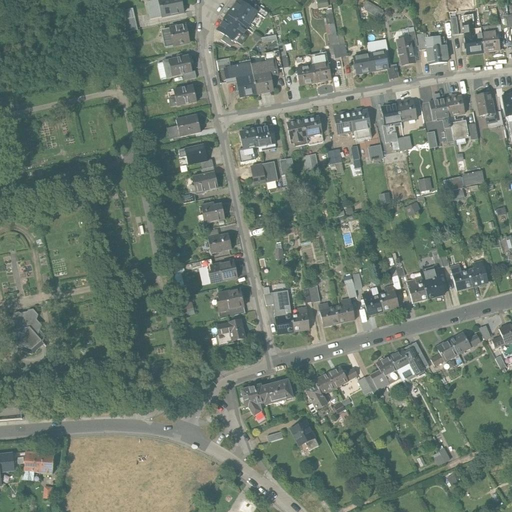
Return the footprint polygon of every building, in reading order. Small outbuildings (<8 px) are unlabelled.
[(149,23),(162,20),(158,2),(157,0),(149,0),(150,4),(145,5),(149,23)] [(183,15),(179,0),(168,0),(158,2),(162,20),(183,15)] [(327,9),(325,0),(315,0),(318,11),(327,9)] [(239,2),(228,18),(247,31),(256,16),(251,13),(252,11),(239,2)] [(383,15),(366,4),(362,11),(379,22),(383,15)] [(255,7),(252,11),(251,13),(256,16),(264,22),(268,16),(255,7)] [(137,31),(133,10),(120,13),(124,33),(137,31)] [(335,60),(347,58),(343,37),(336,38),(331,12),(325,13),(326,20),(324,20),(329,48),(333,48),(335,60)] [(450,26),(444,27),(446,40),(458,38),(454,13),(448,14),(450,26)] [(242,37),(247,31),(228,18),(218,34),(223,37),(233,44),(239,35),(242,37)] [(190,45),(186,27),(170,30),(174,49),(190,45)] [(166,51),(174,49),(170,30),(162,32),(166,51)] [(408,34),(409,39),(411,50),(417,49),(414,33),(408,34)] [(417,36),(419,52),(426,52),(424,36),(417,36)] [(496,36),(481,38),(483,55),(499,53),(496,36)] [(230,48),(233,44),(223,37),(221,41),(230,48)] [(467,57),(483,55),(481,38),(465,40),(467,57)] [(395,42),(401,68),(414,65),(411,50),(409,39),(395,42)] [(277,46),(281,70),(288,69),(283,45),(277,46)] [(446,65),(444,49),(427,51),(429,67),(446,65)] [(384,53),(368,56),(371,75),(387,72),(387,69),(384,53)] [(188,56),(162,61),(166,78),(182,74),(192,72),(188,56)] [(356,78),(371,75),(368,56),(352,59),(356,78)] [(220,86),(225,85),(223,73),(230,71),(228,61),(215,63),(220,86)] [(274,64),(250,69),(255,97),(272,94),(270,80),(277,78),(274,64)] [(328,65),(311,68),(315,86),(331,83),(328,65)] [(146,85),(143,67),(137,68),(140,86),(146,85)] [(396,67),(387,69),(387,72),(389,82),(398,80),(396,67)] [(250,68),(230,71),(223,73),(225,85),(225,88),(235,86),(238,100),(255,97),(250,69),(250,68)] [(300,89),(315,86),(311,68),(296,71),(300,89)] [(194,72),(192,72),(182,74),(184,81),(196,78),(194,72)] [(192,86),(174,91),(176,98),(170,100),(171,107),(177,106),(177,107),(196,102),(192,86)] [(475,98),(478,118),(485,117),(494,115),(493,114),(490,95),(475,98)] [(511,96),(503,98),(506,118),(507,117),(511,116),(511,96)] [(460,97),(444,100),(448,119),(463,116),(460,97)] [(432,122),(448,119),(444,100),(429,103),(432,122)] [(413,103),(397,106),(400,124),(416,121),(413,103)] [(385,127),(400,124),(397,106),(381,109),(385,127)] [(366,112),(351,115),(354,131),(356,142),(371,139),(366,112)] [(502,126),(500,113),(493,114),(494,115),(495,124),(491,125),(492,129),(502,126)] [(338,134),(354,131),(351,115),(335,118),(338,134)] [(495,124),(494,115),(485,117),(487,126),(491,125),(495,124)] [(168,130),(170,140),(200,134),(196,116),(176,120),(177,128),(168,130)] [(318,118),(302,120),(306,138),(321,135),(318,118)] [(302,139),(306,138),(302,120),(286,123),(290,141),(294,141),(294,143),(302,141),(302,139)] [(465,121),(450,124),(451,129),(453,141),(468,139),(465,121)] [(478,140),(475,125),(468,126),(470,141),(478,140)] [(271,126),(255,129),(258,147),(275,144),(271,126)] [(242,150),(258,147),(255,129),(239,132),(242,150)] [(453,142),(453,141),(451,129),(444,131),(447,144),(453,142)] [(434,133),(426,134),(429,149),(437,148),(434,133)] [(321,135),(306,138),(307,145),(309,146),(321,144),(322,142),(321,135)] [(409,137),(397,139),(399,152),(412,150),(409,137)] [(295,147),(307,145),(306,138),(302,139),(302,141),(294,143),(295,147)] [(380,145),(367,148),(370,162),(383,159),(382,154),(380,145)] [(202,146),(185,150),(188,165),(200,163),(206,162),(202,146)] [(361,168),(356,146),(350,147),(355,169),(361,168)] [(339,150),(327,152),(329,165),(341,163),(339,150)] [(318,172),(315,154),(303,156),(306,175),(318,172)] [(291,158),(279,161),(282,174),(294,171),(291,158)] [(202,169),(212,167),(211,160),(206,162),(200,163),(202,169)] [(274,162),(262,165),(266,183),(277,181),(274,162)] [(254,185),(266,183),(262,165),(250,167),(254,185)] [(481,171),(461,175),(463,186),(484,182),(481,171)] [(213,172),(192,177),(196,195),(203,194),(202,192),(217,189),(213,172)] [(429,179),(418,181),(420,192),(431,190),(429,179)] [(482,184),(462,189),(464,198),(471,197),(469,192),(483,189),(482,184)] [(404,186),(393,187),(394,197),(406,196),(404,186)] [(462,189),(447,193),(450,209),(459,206),(458,200),(464,198),(462,189)] [(182,204),(195,201),(193,193),(181,195),(182,204)] [(380,196),(382,205),(389,204),(387,195),(380,196)] [(212,203),(200,206),(204,225),(224,220),(221,204),(213,205),(212,203)] [(407,207),(410,216),(422,212),(419,204),(407,207)] [(503,208),(491,210),(492,216),(504,213),(503,208)] [(199,240),(218,235),(217,230),(198,234),(199,240)] [(227,234),(207,239),(211,253),(231,249),(227,234)] [(448,266),(448,256),(440,256),(439,250),(434,251),(434,266),(448,266)] [(197,269),(207,267),(212,266),(211,260),(195,264),(197,269)] [(207,267),(211,285),(237,279),(233,261),(212,266),(207,267)] [(401,263),(390,266),(393,275),(391,276),(395,290),(400,289),(397,278),(404,276),(401,263)] [(474,271),(468,273),(472,288),(487,284),(481,263),(473,265),(474,271)] [(456,293),(472,288),(468,273),(461,274),(459,266),(450,269),(456,293)] [(420,272),(422,279),(427,301),(443,297),(436,269),(434,270),(433,268),(420,272)] [(351,276),(353,283),(354,290),(361,288),(358,274),(351,276)] [(412,304),(427,301),(422,279),(406,283),(412,304)] [(356,297),(354,290),(353,283),(346,284),(349,298),(356,297)] [(317,287),(308,289),(311,302),(311,303),(319,302),(317,287)] [(385,294),(378,296),(383,313),(398,308),(393,287),(384,290),(385,294)] [(225,295),(215,297),(218,313),(243,308),(239,289),(224,292),(225,295)] [(305,303),(311,302),(308,289),(302,290),(305,303)] [(277,336),(293,333),(291,316),(287,292),(271,294),(277,336)] [(368,317),(383,313),(378,296),(375,297),(372,298),(371,293),(362,295),(368,317)] [(342,308),(335,309),(339,325),(355,322),(350,300),(341,302),(342,308)] [(193,315),(191,302),(180,304),(183,317),(193,315)] [(323,328),(339,325),(335,309),(329,310),(328,305),(319,306),(323,328)] [(245,314),(243,308),(218,313),(220,319),(245,314)] [(298,315),(291,316),(293,333),(309,331),(306,309),(297,310),(298,315)] [(18,313),(14,314),(11,321),(14,325),(12,332),(15,336),(12,342),(18,348),(16,350),(31,355),(43,345),(41,343),(44,337),(39,331),(41,326),(35,320),(37,316),(32,310),(27,311),(27,312),(19,314),(18,313)] [(218,348),(233,345),(233,341),(244,339),(240,321),(229,323),(229,324),(218,327),(219,335),(215,336),(218,348)] [(504,345),(511,341),(511,324),(498,330),(501,337),(504,345)] [(489,325),(482,328),(487,340),(493,337),(489,325)] [(457,355),(470,348),(466,341),(462,334),(449,341),(457,355)] [(475,336),(466,341),(470,348),(479,343),(475,336)] [(494,349),(504,345),(501,337),(491,341),(494,349)] [(444,362),(457,355),(449,341),(436,348),(440,355),(444,362)] [(402,350),(389,357),(395,370),(408,363),(415,375),(423,371),(423,369),(415,355),(412,349),(403,353),(402,350)] [(511,363),(511,360),(507,351),(500,355),(501,357),(495,360),(500,370),(511,363)] [(420,353),(415,355),(423,369),(428,367),(420,353)] [(434,368),(444,362),(440,355),(430,360),(434,368)] [(375,364),(379,371),(369,376),(377,391),(388,385),(387,381),(384,376),(395,370),(389,357),(375,364)] [(395,370),(397,373),(400,379),(401,381),(404,379),(401,373),(409,369),(413,376),(415,375),(408,363),(395,370)] [(339,367),(325,374),(333,390),(347,382),(343,374),(339,367)] [(353,369),(343,374),(347,382),(357,377),(353,369)] [(395,377),(387,381),(388,385),(400,379),(397,373),(393,375),(395,377)] [(321,396),(333,390),(325,374),(313,381),(316,386),(321,396)] [(369,376),(364,379),(369,387),(373,396),(379,393),(377,391),(369,376)] [(364,390),(369,387),(364,379),(364,378),(359,381),(364,390)] [(293,398),(287,380),(260,387),(265,403),(266,406),(293,398)] [(261,412),(259,405),(265,403),(260,387),(260,385),(241,390),(246,408),(248,408),(254,417),(261,412)] [(306,391),(316,410),(326,405),(321,396),(316,386),(306,391)] [(414,393),(410,387),(406,389),(410,396),(414,393)] [(341,402),(342,403),(343,407),(350,403),(348,398),(341,402)] [(298,446),(305,443),(314,438),(305,421),(289,429),(298,446)] [(283,439),(281,433),(267,437),(268,443),(283,439)] [(318,446),(314,438),(305,443),(309,451),(318,446)] [(450,460),(443,449),(438,452),(440,456),(434,459),(438,467),(450,460)] [(55,455),(27,452),(25,480),(39,482),(40,473),(53,474),(55,455)] [(0,487),(2,487),(0,473),(15,471),(13,454),(0,455),(0,487)] [(425,465),(420,458),(416,460),(421,468),(425,465)]
